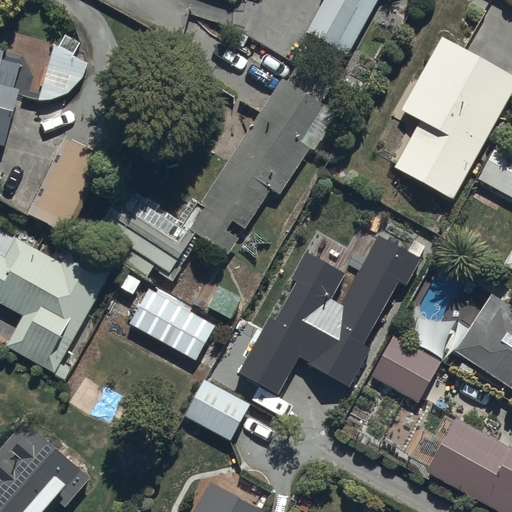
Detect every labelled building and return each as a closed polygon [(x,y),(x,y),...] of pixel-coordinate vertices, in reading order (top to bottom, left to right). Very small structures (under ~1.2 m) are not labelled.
[(322,0),(304,33),(352,59),(383,0),(322,0)] [(391,172),(451,204),(511,93),(511,75),(442,29),(397,114),(417,125),(391,172)] [(65,34),(58,46),(54,46),(39,101),(40,101),(42,101),(44,101),(46,101),(48,100),(50,100),(52,100),(54,99),(55,99),(57,98),(59,98),(61,97),(63,96),(64,95),(66,94),(67,93),(69,92),(71,91),(72,90),(73,88),(75,87),(76,86),(77,84),(79,83),(80,81),(81,80),(82,78),(83,76),(84,75),(84,73),(85,71),(86,69),(86,68),(87,66),(87,64),(73,56),(80,43),(65,34)] [(0,144),(7,146),(23,89),(0,81),(0,74),(7,51),(0,49),(0,144)] [(134,186),(98,234),(168,285),(202,239),(227,257),(336,108),(287,73),(180,219),(134,186)] [(33,212),(74,232),(111,156),(69,136),(33,212)] [(511,199),(511,150),(498,143),(477,180),(511,199)] [(297,358),(350,387),(370,349),(362,345),(398,281),(405,285),(420,258),(378,235),(340,303),(331,298),(346,272),(306,250),(290,279),(296,282),(275,320),(270,318),(240,373),(278,394),(297,358)] [(9,350),(54,376),(115,272),(72,247),(62,263),(19,238),(7,257),(0,252),(0,302),(24,317),(9,350)] [(130,321),(200,359),(218,325),(148,288),(130,321)] [(457,350),(511,385),(511,304),(494,293),(457,350)] [(397,335),(374,376),(420,401),(443,361),(397,335)] [(207,376),(189,415),(232,441),(254,404),(207,376)] [(459,417),(429,471),(502,511),(511,511),(511,446),(459,417)] [(27,421),(0,451),(0,511),(60,511),(91,477),(27,421)] [(194,511),(270,511),(212,479),(194,511)]
